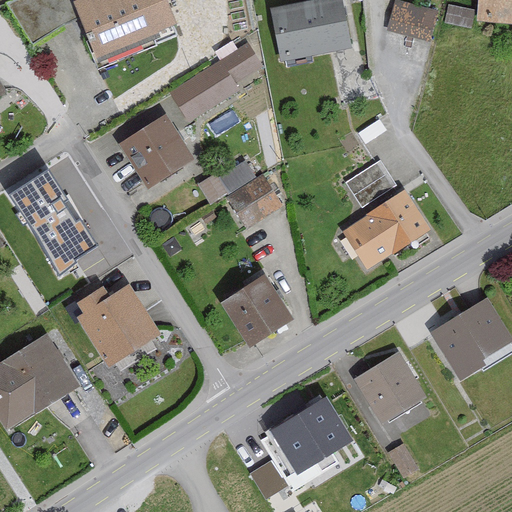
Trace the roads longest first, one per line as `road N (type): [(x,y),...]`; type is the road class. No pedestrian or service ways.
road 1 (residential): [(0,181),(70,141),(239,402)]
road 2 (residential): [(511,231),(239,402)]
road 3 (residential): [(239,402),(78,511)]
road 4 (unknown): [(0,42),(70,141)]
